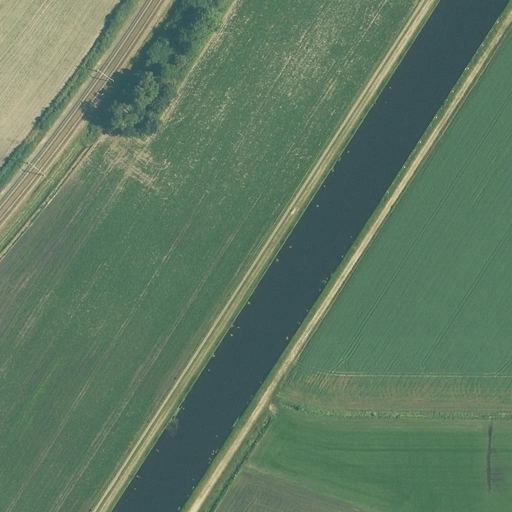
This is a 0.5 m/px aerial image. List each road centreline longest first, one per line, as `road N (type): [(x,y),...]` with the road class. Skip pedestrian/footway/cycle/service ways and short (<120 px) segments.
road 1 (track): [(107,511),(433,0)]
road 2 (track): [(511,12),(191,511)]
